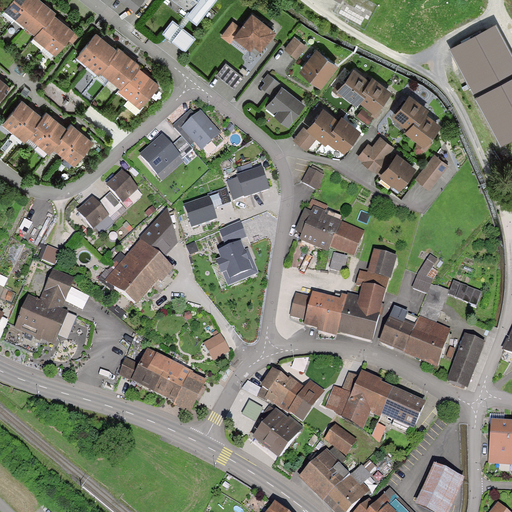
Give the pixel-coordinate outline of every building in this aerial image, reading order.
[(10,0),(5,6),(17,15),(29,0),(10,0)] [(29,0),(17,15),(26,23),(45,0),(29,0)] [(45,0),(26,23),(35,30),(44,20),(46,22),(55,11),(57,9),(45,0)] [(120,0),(134,10),(142,0),(120,0)] [(178,0),(187,6),(184,10),(197,19),(212,0),(178,0)] [(240,24),(234,19),(222,34),(230,41),(236,35),(251,46),(255,41),(261,46),(267,39),(270,41),(277,32),(275,31),(277,27),(253,8),(240,24)] [(64,19),(55,11),(46,22),(44,20),(35,30),(33,33),(44,43),(64,19)] [(197,35),(174,17),(163,32),(185,50),(197,35)] [(64,19),(44,43),(55,53),(75,27),(64,19)] [(511,52),(497,25),(449,50),(502,147),(511,141),(511,52)] [(87,62),(107,37),(96,28),(76,54),(87,62)] [(295,33),(284,47),(296,57),(308,42),(295,33)] [(107,37),(87,62),(98,71),(100,68),(118,45),(107,37)] [(100,68),(110,77),(130,52),(120,44),(118,45),(100,68)] [(319,44),(300,67),(321,84),(340,61),(319,44)] [(140,60),(130,52),(110,77),(121,85),(139,63),(140,60)] [(245,76),(226,60),(215,74),(234,89),(245,76)] [(129,96),(149,71),(139,63),(121,85),(119,87),(129,96)] [(354,64),(336,87),(355,101),(358,98),(367,87),(363,84),(369,76),(354,64)] [(149,71),(129,96),(140,104),(160,79),(149,71)] [(269,72),(263,78),(266,81),(262,85),(268,90),(278,80),(269,72)] [(372,72),(369,76),(363,84),(367,87),(358,98),(374,110),(392,87),(372,72)] [(0,97),(12,83),(1,74),(0,75),(0,97)] [(288,123),(305,102),(282,84),(265,105),(288,123)] [(406,95),(390,117),(406,130),(421,111),(423,108),(406,95)] [(21,96),(2,120),(14,129),(33,105),(21,96)] [(306,126),(317,135),(326,141),(327,140),(337,127),(333,123),(339,116),(322,104),(306,126)] [(44,113),(33,105),(14,129),(25,137),(28,133),(44,113)] [(374,117),(362,107),(357,114),(368,123),(374,117)] [(38,141),(57,116),(47,108),(44,113),(28,133),(38,141)] [(196,115),(190,109),(172,125),(182,136),(191,146),(195,143),(202,151),(204,149),(209,154),(224,141),(219,135),(221,133),(201,110),(196,115)] [(337,127),(327,140),(337,147),(339,144),(344,148),(362,127),(342,111),(339,116),(333,123),(337,127)] [(439,125),(421,111),(406,130),(403,133),(422,147),(439,125)] [(67,123),(57,116),(38,141),(48,149),(50,145),(67,123)] [(50,145),(63,155),(82,130),(69,120),(67,123),(50,145)] [(317,135),(306,126),(304,125),(294,138),(307,148),(317,135)] [(93,138),(82,130),(63,155),(74,163),(93,138)] [(162,134),(141,155),(162,181),(185,161),(182,158),(194,149),(191,146),(182,136),(173,145),(162,134)] [(367,141),(355,156),(390,184),(392,181),(398,185),(415,164),(378,135),(370,144),(367,141)] [(433,152),(413,177),(428,189),(448,163),(433,152)] [(262,165),(237,174),(238,178),(227,181),(234,200),(244,196),(244,198),(252,195),(271,189),(262,165)] [(310,166),(302,181),(317,189),(325,174),(310,166)] [(122,172),(108,187),(124,202),(138,188),(122,172)] [(209,196),(185,204),(193,227),(218,219),(215,208),(232,203),(227,188),(208,195),(209,196)] [(109,192),(99,202),(110,214),(121,204),(109,192)] [(297,242),(325,255),(328,249),(353,260),(365,234),(342,222),(345,215),(309,198),(292,233),(300,236),(297,242)] [(94,199),(79,213),(94,229),(109,214),(94,199)] [(176,241),(169,212),(105,279),(134,302),(155,277),(161,282),(173,266),(165,257),(176,241)] [(242,222),(220,231),(226,246),(248,236),(242,222)] [(228,285),(258,273),(248,250),(245,251),(241,241),(218,251),(221,258),(217,260),(228,285)] [(195,243),(187,246),(191,254),(198,251),(195,243)] [(48,245),(42,259),(56,265),(61,251),(48,245)] [(346,296),(336,336),(370,344),(393,252),(371,247),(365,271),(358,270),(352,295),(346,293),(346,296)] [(331,271),(346,275),(349,259),(335,256),(331,271)] [(436,262),(428,257),(419,273),(411,290),(427,296),(433,280),(425,278),(436,262)] [(28,294),(14,328),(40,338),(55,343),(58,335),(68,339),(78,316),(61,309),(75,276),(53,267),(40,299),(28,294)] [(418,318),(435,325),(449,291),(432,284),(418,318)] [(454,285),(449,300),(479,308),(483,294),(454,285)] [(302,327),(336,336),(346,296),(338,294),(336,301),(310,295),(309,299),(304,320),(302,327)] [(304,320),(309,299),(294,295),(289,317),(304,320)] [(403,356),(418,318),(391,307),(376,345),(403,356)] [(418,318),(403,356),(436,370),(451,331),(435,325),(418,318)] [(511,329),(502,351),(511,356),(511,329)] [(219,333),(202,342),(211,360),(228,351),(219,333)] [(445,380),(465,388),(482,342),(463,334),(445,380)] [(57,360),(72,362),(73,348),(58,346),(57,360)] [(127,358),(119,375),(160,395),(176,362),(148,349),(140,365),(127,358)] [(194,371),(176,362),(160,395),(175,402),(174,404),(191,412),(207,381),(192,373),(194,371)] [(247,377),(241,386),(258,396),(302,424),(322,391),(306,381),(303,386),(271,366),(260,385),(247,377)] [(333,387),(322,410),(362,428),(369,413),(380,418),(393,389),(356,373),(347,393),(333,387)] [(425,404),(393,389),(380,418),(412,432),(425,404)] [(275,407),(251,435),(277,458),(301,431),(275,407)] [(511,424),(489,424),(487,465),(511,465),(511,424)] [(335,425),(324,437),(345,455),(355,442),(335,425)] [(383,443),(387,430),(377,427),(374,440),(383,443)] [(325,450),(297,478),(323,504),(351,476),(340,465),(346,459),(333,446),(327,452),(325,450)] [(374,476),(379,470),(369,462),(363,468),(374,476)] [(437,464),(417,506),(430,511),(449,511),(465,476),(437,464)] [(351,476),(323,504),(331,511),(348,511),(377,483),(360,466),(351,476)] [(369,499),(356,511),(406,511),(395,501),(398,498),(389,489),(375,504),(369,499)] [(511,511),(499,501),(489,511),(511,511)]
